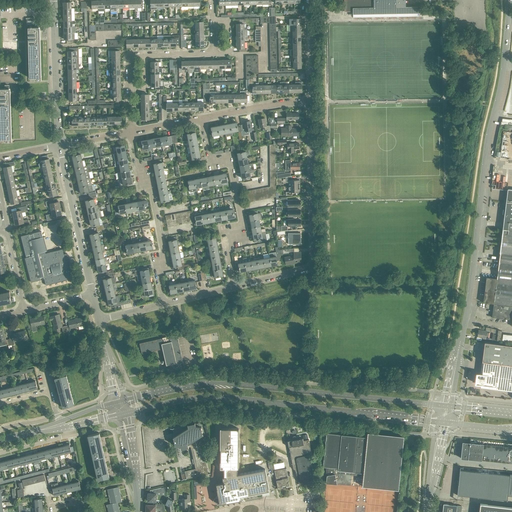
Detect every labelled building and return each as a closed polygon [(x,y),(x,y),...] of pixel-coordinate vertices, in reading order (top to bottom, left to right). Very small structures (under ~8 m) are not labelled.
[(193,0),(194,6),(194,9),(203,9),(203,1),(200,1),(200,0),(193,0)] [(372,12),(371,0),(344,0),(345,12),(353,12),(353,19),(372,18),(372,12)] [(404,0),(384,0),(374,0),(374,8),(375,12),(375,18),(384,18),(384,10),(387,10),(387,18),(396,18),(396,11),(396,6),(398,6),(402,6),(402,11),(417,11),(417,9),(417,6),(405,6),(404,0)] [(38,26),(38,28),(32,28),(32,26),(34,26),(34,18),(26,19),(26,26),(30,26),(30,28),(28,28),(30,79),(35,79),(35,81),(42,81),(42,78),(40,78),(39,31),(44,31),(44,26),(38,26)] [(236,25),(236,31),(244,31),(246,31),(246,30),(246,20),(240,20),(240,24),(236,24),(236,25)] [(64,40),(67,40),(67,43),(76,43),(75,33),(72,33),(64,33),(65,40),(64,40)] [(169,37),(170,47),(176,47),(176,39),(179,39),(179,36),(170,36),(170,37),(169,37)] [(70,52),(68,52),(68,58),(79,58),(82,58),(82,49),(79,49),(70,49),(70,52)] [(151,81),(150,81),(150,87),(151,87),(156,87),(156,90),(160,90),(163,90),(163,81),(161,81),(159,81),(151,81)] [(9,89),(5,89),(0,89),(0,139),(6,140),(6,142),(12,142),(12,139),(11,139),(9,89)] [(97,101),(97,104),(105,104),(105,101),(100,101),(100,95),(97,95),(97,101)] [(76,116),(76,118),(73,118),(72,118),(69,118),(70,125),(73,125),(73,126),(79,126),(79,118),(79,116),(76,116)] [(265,119),(259,120),(260,128),(263,127),(264,130),(267,130),(266,127),(265,119)] [(244,125),(241,125),(242,132),(245,131),(248,131),(252,130),(250,121),(248,122),(247,121),(245,121),(245,122),(244,123),(244,125)] [(233,124),(230,124),(232,133),(232,134),(235,134),(235,132),(238,131),(238,132),(237,123),(236,123),(236,122),(233,123),(233,124)] [(224,125),(226,134),(226,137),(232,135),(232,134),(232,133),(230,124),(227,125),(227,124),(224,124),(224,125)] [(286,128),(282,128),(282,136),(299,136),(299,133),(299,132),(299,129),(291,129),(291,126),(286,126),(286,128)] [(219,135),(218,127),(212,128),(211,128),(213,136),(214,136),(219,135)] [(196,133),(195,130),(190,131),(187,132),(188,135),(189,141),(197,139),(196,134),(196,133)] [(150,151),(148,140),(143,141),(142,141),(139,142),(140,147),(143,146),(144,150),(147,149),(148,152),(150,151)] [(114,154),(126,152),(125,146),(122,146),(121,143),(112,145),(113,148),(116,148),(117,151),(113,152),(114,154)] [(299,144),(288,144),(288,149),(289,149),(289,153),(294,153),(294,149),(299,149),(299,144)] [(187,154),(187,155),(200,152),(198,146),(190,147),(187,148),(188,154),(187,154)] [(73,157),(74,162),(82,161),(81,155),(81,154),(79,155),(78,152),(73,153),(73,156),(73,157)] [(113,155),(115,161),(127,158),(126,152),(114,154),(113,155)] [(200,154),(200,152),(187,155),(188,157),(192,156),(192,160),(201,158),(202,158),(201,154),(200,154)] [(238,154),(239,160),(247,158),(246,153),(246,152),(237,154),(238,154)] [(42,161),(39,161),(40,164),(40,167),(43,167),(50,165),(49,160),(49,159),(48,159),(48,156),(41,157),(42,161)] [(128,165),(127,158),(115,161),(115,164),(114,165),(115,167),(120,166),(128,165)] [(291,160),(289,161),(285,161),(285,171),(291,171),(291,170),(299,170),(299,164),(291,164),(291,160)] [(4,168),(5,174),(13,173),(11,167),(12,167),(11,167),(15,166),(14,162),(6,164),(6,168),(3,168),(4,169),(4,168)] [(253,164),(248,165),(240,166),(241,172),(254,170),(253,164)] [(85,167),(84,167),(76,169),(74,169),(75,173),(76,173),(77,175),(89,172),(88,173),(87,166),(85,167)] [(255,173),(254,170),(241,172),(242,178),(242,179),(251,177),(250,174),(255,173)] [(130,171),(121,173),(117,173),(118,180),(131,177),(130,171)] [(78,181),(91,179),(89,172),(77,175),(78,181)] [(222,186),(221,183),(220,175),(214,176),(215,185),(216,188),(222,186)] [(289,187),(300,186),(300,180),(292,181),(292,176),(291,177),(286,177),(286,178),(286,183),(289,183),(289,187)] [(131,177),(118,180),(120,186),(115,187),(116,190),(128,187),(128,184),(132,183),(133,183),(132,179),(131,180),(131,177)] [(201,179),(202,187),(203,190),(209,189),(207,178),(204,178),(204,177),(201,178),(201,179)] [(78,181),(80,188),(92,185),(91,179),(78,181)] [(189,181),(188,181),(190,190),(190,193),(197,191),(196,188),(194,180),(189,181)] [(92,185),(80,188),(81,193),(81,194),(93,191),(92,185)] [(300,186),(289,187),(289,192),(286,192),(286,196),(292,195),(292,192),(300,192),(300,186)] [(48,191),(46,191),(47,194),(48,194),(49,197),(57,196),(58,195),(57,191),(56,191),(56,189),(48,191)] [(171,194),(160,196),(161,202),(170,201),(170,200),(172,200),(171,194)] [(86,202),(87,207),(95,206),(94,200),(94,199),(86,201),(86,202)] [(51,207),(51,211),(60,209),(59,202),(53,204),(52,201),(46,202),(47,207),(51,207)] [(142,213),(142,210),(145,209),(145,210),(145,209),(145,207),(148,206),(147,201),(144,201),(143,201),(137,202),(139,213),(142,213)] [(131,203),(133,212),(136,211),(137,214),(140,214),(139,213),(137,202),(131,203)] [(503,230),(511,231),(511,203),(506,203),(503,230)] [(95,206),(87,207),(89,214),(97,212),(96,208),(100,208),(99,205),(95,206)] [(118,206),(118,207),(114,207),(115,215),(120,214),(121,214),(126,213),(125,205),(119,206),(119,205),(118,206)] [(13,212),(14,219),(23,217),(22,213),(25,212),(25,210),(27,210),(27,206),(18,208),(19,211),(13,212)] [(229,208),(226,209),(228,219),(234,218),(235,218),(233,208),(230,206),(229,208)] [(220,209),(220,212),(222,220),(228,219),(226,209),(226,208),(220,209)] [(52,214),(49,215),(47,216),(48,221),(56,219),(56,216),(62,215),(60,209),(51,211),(52,214)] [(97,212),(89,214),(90,220),(98,218),(101,217),(102,217),(101,211),(100,211),(97,212)] [(249,216),(251,222),(259,220),(258,214),(258,211),(249,213),(249,215),(249,216)] [(220,212),(214,213),(216,222),(222,220),(220,212)] [(198,214),(195,215),(195,217),(197,225),(203,224),(201,213),(198,214)] [(204,213),(201,213),(203,224),(209,223),(208,214),(204,215),(204,213)] [(208,214),(209,223),(216,222),(214,213),(208,214)] [(23,217),(14,219),(15,225),(21,224),(22,227),(29,225),(28,220),(23,221),(23,217)] [(98,218),(90,220),(92,226),(91,226),(100,224),(98,218)] [(286,226),(282,226),(282,231),(288,230),(288,226),(289,226),(301,226),(300,220),(288,220),(286,220),(286,226)] [(511,231),(503,230),(501,245),(507,246),(506,255),(511,255),(511,231)] [(30,235),(22,237),(26,258),(25,259),(29,273),(31,283),(32,283),(32,286),(39,284),(38,281),(41,280),(44,279),(46,286),(74,279),(71,269),(72,269),(68,253),(64,254),(63,250),(46,254),(46,252),(48,252),(45,237),(43,238),(42,232),(34,234),(34,235),(30,236),(30,235)] [(266,232),(253,234),(254,240),(254,241),(259,240),(259,242),(260,242),(267,241),(266,238),(267,238),(266,235),(266,232)] [(90,235),(92,241),(100,239),(99,234),(99,233),(90,235),(90,236),(90,235)] [(301,233),(288,233),(288,238),(292,238),(292,245),(293,245),(293,244),(299,244),(299,245),(301,245),(301,238),(300,234),(301,234),(301,233)] [(169,242),(170,248),(178,247),(182,246),(181,243),(180,243),(179,242),(178,242),(177,240),(177,237),(172,238),(173,241),(169,242)] [(147,238),(144,239),(147,250),(153,249),(151,241),(148,241),(147,238)] [(135,242),(132,242),(132,244),(134,253),(140,252),(139,243),(135,244),(135,242)] [(127,248),(124,249),(125,254),(128,253),(128,254),(134,253),(132,244),(127,245),(126,245),(127,248)] [(101,246),(93,247),(95,254),(103,252),(105,251),(104,245),(101,246)] [(501,245),(497,279),(511,281),(511,255),(506,255),(507,246),(501,245)] [(276,252),(269,254),(270,258),(272,266),(277,265),(278,265),(277,262),(281,261),(279,255),(277,255),(276,252)] [(294,256),(284,258),(286,265),(296,263),(296,262),(301,261),(301,257),(301,256),(301,252),(294,253),(294,256)] [(104,258),(96,260),(97,266),(106,264),(110,264),(109,260),(107,261),(106,258),(104,258)] [(247,258),(244,258),(245,263),(247,271),(253,270),(251,262),(251,259),(247,259),(247,258)] [(260,258),(257,259),(257,260),(259,269),(265,267),(264,259),(260,260),(260,258)] [(181,259),(173,261),(174,267),(178,267),(178,270),(192,267),(191,265),(184,266),(184,265),(182,265),(181,259)] [(247,271),(245,263),(239,264),(239,262),(235,262),(236,269),(239,269),(240,272),(241,272),(247,271)] [(107,270),(106,264),(97,266),(99,272),(99,273),(107,271),(107,270)] [(137,275),(138,278),(150,276),(149,270),(141,271),(139,271),(139,268),(131,269),(132,272),(135,271),(136,275),(137,275)] [(108,279),(103,280),(105,286),(113,284),(116,284),(115,277),(115,276),(108,278),(108,279)] [(511,281),(497,279),(486,278),(483,303),(494,304),(511,306),(511,281)] [(185,280),(182,281),(182,283),(184,292),(187,292),(187,291),(190,290),(188,282),(188,279),(185,280)] [(144,290),(153,289),(151,282),(143,284),(144,287),(140,288),(141,291),(142,291),(144,290)] [(105,286),(106,292),(115,291),(113,284),(105,286)] [(154,295),(153,289),(144,290),(142,291),(143,297),(154,295),(154,294),(154,295)] [(106,292),(108,299),(116,297),(115,291),(106,292)] [(0,294),(0,304),(10,303),(12,303),(9,292),(0,294)] [(109,305),(110,305),(111,308),(131,303),(131,300),(128,300),(120,302),(118,296),(116,297),(108,299),(109,305)] [(511,306),(494,304),(492,318),(511,320),(511,325),(511,327),(511,326),(511,306)] [(59,328),(62,327),(59,315),(52,317),(50,318),(50,321),(53,320),(55,329),(56,332),(60,331),(59,328)] [(36,328),(35,326),(45,324),(43,317),(30,319),(31,324),(28,324),(30,331),(32,330),(33,332),(37,331),(36,328)] [(69,334),(71,334),(70,329),(79,327),(80,330),(84,329),(83,326),(81,318),(68,321),(69,326),(66,326),(68,332),(69,334)] [(9,346),(11,346),(10,339),(6,340),(3,328),(0,328),(0,346),(8,345),(9,346)] [(13,339),(10,339),(11,346),(15,345),(14,342),(27,339),(25,332),(12,335),(13,339)] [(184,337),(183,334),(170,337),(170,339),(162,341),(161,339),(140,343),(142,354),(163,349),(166,366),(171,365),(171,367),(169,367),(170,369),(172,369),(172,371),(184,368),(178,338),(184,337)] [(511,335),(503,335),(502,343),(511,344),(511,335)] [(495,387),(495,386),(511,388),(511,346),(485,343),(482,362),(485,362),(483,374),(480,374),(479,385),(495,387)] [(59,393),(70,390),(66,376),(67,376),(67,375),(55,378),(55,379),(56,379),(59,393)] [(28,384),(30,391),(37,389),(38,389),(35,381),(35,382),(28,384)] [(28,384),(21,385),(23,393),(30,391),(28,384)] [(15,387),(17,394),(23,393),(21,385),(15,387)] [(15,387),(9,388),(11,396),(17,394),(15,387)] [(3,390),(4,397),(11,396),(9,388),(3,390)] [(70,390),(59,393),(63,407),(63,408),(74,405),(70,390)] [(184,480),(185,480),(186,479),(188,479),(189,479),(190,479),(191,478),(192,478),(194,477),(195,478),(196,477),(197,477),(198,476),(200,477),(201,476),(202,476),(203,475),(205,475),(206,475),(207,475),(208,474),(211,475),(211,474),(208,474),(202,445),(200,437),(203,435),(202,434),(203,433),(202,431),(202,430),(201,429),(201,427),(198,427),(197,424),(199,423),(197,424),(196,424),(195,424),(195,423),(194,423),(194,424),(188,425),(188,426),(187,426),(186,426),(185,427),(184,427),(182,427),(181,427),(180,428),(179,428),(178,428),(176,428),(175,429),(174,429),(173,429),(170,429),(173,430),(174,437),(173,438),(174,439),(174,441),(175,442),(174,443),(175,445),(175,446),(181,447),(181,450),(182,450),(188,448),(188,449),(189,448),(191,447),(195,469),(184,471),(186,479),(185,480),(184,479),(181,481),(182,481),(184,480)] [(220,469),(222,469),(224,469),(224,477),(222,477),(223,481),(224,481),(224,483),(216,484),(218,495),(213,501),(218,505),(241,500),(242,500),(241,497),(269,491),(265,469),(237,475),(237,469),(239,469),(239,429),(220,429),(220,469)] [(99,434),(99,433),(88,436),(92,451),(102,448),(99,434)] [(399,490),(404,439),(403,438),(403,439),(369,436),(369,435),(368,435),(367,438),(366,437),(342,435),(327,434),(323,467),(328,468),(326,483),(337,484),(336,481),(350,483),(351,476),(351,475),(363,477),(362,487),(363,487),(364,486),(398,490),(397,490),(399,490)] [(292,439),(293,441),(288,441),(289,448),(293,470),(296,470),(297,477),(298,480),(299,480),(300,485),(316,482),(315,477),(316,476),(316,473),(314,474),(311,457),(308,444),(304,445),(303,439),(297,440),(297,438),(297,437),(296,437),(295,436),(294,436),(294,437),(293,437),(293,438),(292,438),(292,439)] [(511,448),(470,444),(463,443),(461,459),(468,459),(511,463),(511,448)] [(69,445),(63,446),(65,454),(71,452),(71,453),(69,444),(69,445)] [(59,456),(65,454),(63,446),(57,448),(59,456)] [(57,448),(50,450),(52,457),(59,456),(57,448)] [(102,448),(92,451),(95,465),(106,463),(102,448)] [(52,457),(50,450),(44,451),(46,459),(52,457)] [(44,451),(38,453),(40,461),(46,459),(44,451)] [(40,461),(38,453),(32,455),(33,462),(40,461)] [(32,455),(25,456),(27,464),(33,462),(32,455)] [(19,458),(21,465),(27,464),(25,456),(19,458)] [(19,458),(13,460),(15,467),(21,465),(19,458)] [(6,461),(8,469),(15,467),(13,460),(6,461)] [(6,461),(0,463),(2,470),(8,469),(6,461)] [(109,477),(106,463),(95,465),(98,480),(109,478),(109,477)] [(286,468),(280,469),(274,470),(278,489),(284,488),(290,486),(286,468)] [(511,474),(510,474),(510,476),(460,471),(457,496),(507,501),(508,496),(511,496),(511,474)] [(71,484),(73,491),(81,489),(81,490),(81,489),(79,481),(79,482),(71,484)] [(71,484),(65,485),(67,493),(73,491),(71,484)] [(65,485),(59,487),(61,494),(67,493),(65,485)] [(55,496),(61,494),(59,487),(53,489),(53,488),(52,488),(54,496),(55,496)] [(164,487),(161,488),(153,490),(154,492),(152,493),(152,494),(148,493),(148,495),(147,496),(147,499),(148,500),(148,501),(156,502),(156,500),(157,499),(157,496),(156,496),(156,493),(162,491),(162,490),(165,490),(164,487)] [(110,494),(111,497),(119,495),(120,495),(119,492),(118,492),(117,488),(108,490),(109,494),(110,494)] [(120,499),(119,495),(111,497),(110,497),(110,501),(112,501),(112,504),(113,504),(116,503),(122,502),(121,499),(120,499)] [(185,499),(180,499),(181,509),(187,509),(187,502),(190,502),(190,495),(185,495),(185,499)] [(173,504),(174,501),(169,498),(166,504),(167,505),(168,511),(170,511),(174,511),(173,504)] [(35,508),(43,507),(42,500),(43,499),(34,500),(35,500),(35,508)] [(109,509),(110,511),(111,511),(118,510),(118,511),(119,510),(118,507),(117,507),(116,503),(113,504),(112,504),(107,505),(108,510),(109,509)]
